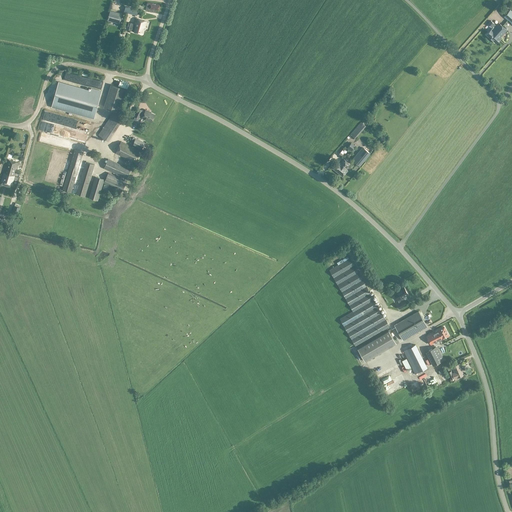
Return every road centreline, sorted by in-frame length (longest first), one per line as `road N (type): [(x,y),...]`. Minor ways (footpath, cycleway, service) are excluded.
road 1 (unclassified): [(399,247),(498,108),(405,0)]
road 2 (unclassified): [(399,247),(320,179),(147,79)]
road 3 (unclassified): [(507,511),(487,391),(457,314)]
road 4 (unclassified): [(0,122),(23,125),(56,66),(147,79)]
